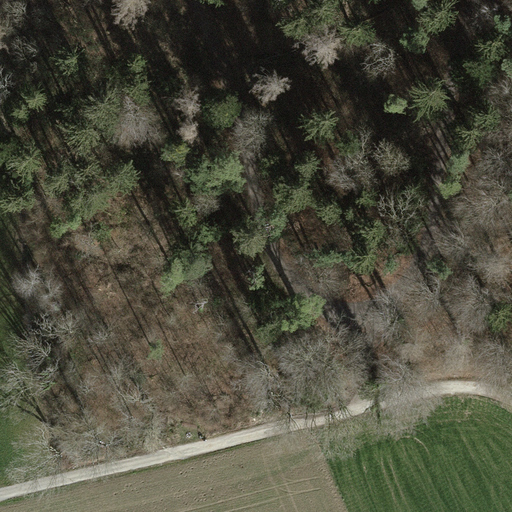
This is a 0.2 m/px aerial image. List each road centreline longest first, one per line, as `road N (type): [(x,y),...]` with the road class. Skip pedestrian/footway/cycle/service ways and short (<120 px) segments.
road 1 (track): [(199,0),(226,72),(272,270),(331,311),(360,318),(380,311),(415,274),(434,231),(445,128),(476,0)]
road 2 (track): [(511,408),(457,389),(0,495)]
